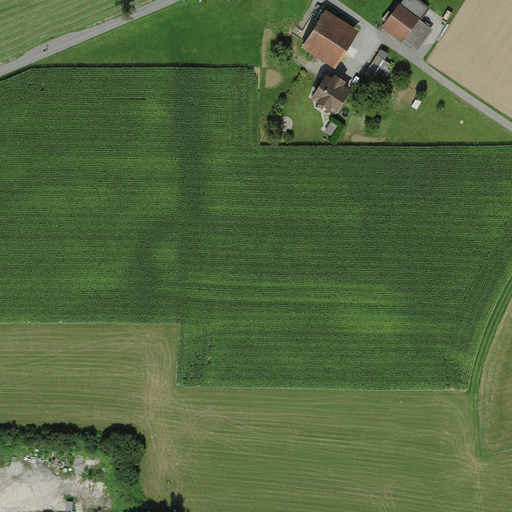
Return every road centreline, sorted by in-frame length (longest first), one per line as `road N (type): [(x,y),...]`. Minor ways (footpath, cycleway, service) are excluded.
road 1 (track): [(484,511),(473,391),(511,281)]
road 2 (unclassified): [(328,0),(511,126)]
road 3 (residential): [(164,0),(0,70)]
